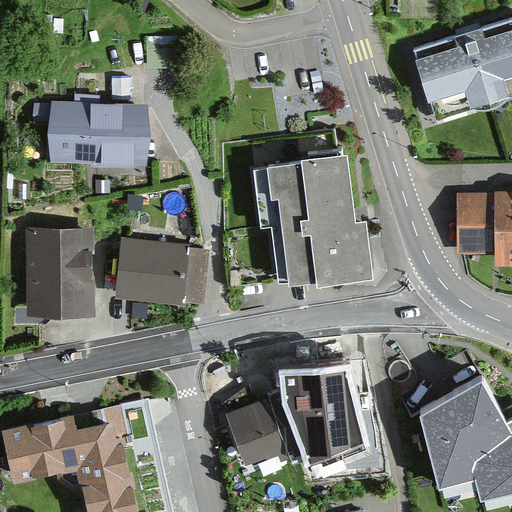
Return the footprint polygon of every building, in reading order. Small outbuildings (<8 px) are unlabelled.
[(511,15),(416,44),(436,113),(474,102),(493,102),(508,91),(511,90),(511,15)] [(184,34),(146,34),(146,66),(185,65),(184,34)] [(146,99),(52,99),(52,157),(145,158),(146,99)] [(269,162),(256,164),(263,220),(274,218),(280,272),(370,262),(364,210),(354,211),(346,143),(326,145),(302,148),(303,154),(269,157),(269,162)] [(511,186),(456,187),(457,251),(495,250),(496,259),(511,259),(511,186)] [(95,221),(26,223),(28,311),(97,309),(95,221)] [(211,243),(122,234),(116,293),(184,299),(185,295),(205,297),(211,243)] [(321,398),(333,426),(376,409),(347,336),(309,352),(312,358),(317,356),(332,393),(321,398)] [(332,393),(317,356),(312,358),(277,372),(283,386),(290,383),(310,435),(333,426),(321,398),(332,393)] [(483,367),(420,401),(440,477),(475,472),(480,490),(511,482),(511,399),(503,404),(483,367)] [(310,435),(290,383),(283,386),(227,407),(246,458),(278,446),(282,456),(313,444),(310,435)] [(144,511),(143,505),(140,504),(134,481),(134,476),(138,475),(125,416),(116,418),(115,410),(77,418),(74,406),(2,422),(14,476),(55,467),(58,479),(74,488),(86,485),(90,507),(85,508),(86,511),(144,511)] [(157,475),(134,481),(140,504),(143,505),(144,511),(164,506),(157,475)]
